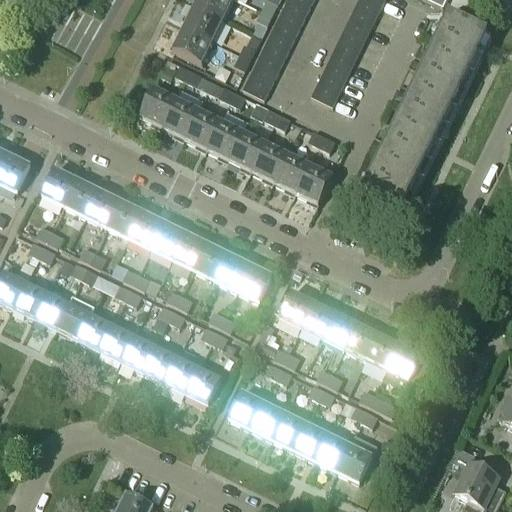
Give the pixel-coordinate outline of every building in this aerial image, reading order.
[(224,27),(224,26),(235,4),(227,0),(199,0),(194,12),(224,27)] [(281,0),(288,3),(289,0),(311,11),(316,0),(315,0),(281,0)] [(306,22),(311,11),(289,0),(288,3),(284,11),(306,22)] [(379,18),(384,7),(369,0),(361,0),(358,7),(379,18)] [(415,0),(443,13),(449,0),(415,0)] [(272,22),(277,11),(267,6),(261,17),(272,22)] [(374,29),(379,18),(358,7),(352,18),(374,29)] [(300,32),(306,22),(284,11),(279,22),(300,32)] [(213,49),(213,47),(224,27),(194,12),(183,34),(213,49)] [(266,33),(272,22),(261,17),(256,28),(266,33)] [(369,39),(374,29),(352,18),(347,29),(369,39)] [(279,22),(274,32),(295,43),(300,32),(279,22)] [(401,222),(488,44),(450,25),(389,149),(386,147),(368,182),(364,180),(356,196),(355,195),(353,199),(354,199),(349,209),(371,220),(376,209),(401,222)] [(363,50),(369,39),(347,29),(342,39),(363,50)] [(290,54),(295,43),(274,32),(268,43),(290,54)] [(202,72),(213,49),(183,34),(172,57),(202,72)] [(358,60),(363,50),(342,39),(337,50),(358,60)] [(285,64),(290,54),(268,43),(263,54),(285,64)] [(353,71),(358,60),(337,50),(331,61),(353,71)] [(249,67),(254,56),(244,51),(239,62),(249,67)] [(263,54),(258,64),(280,75),(285,64),(263,54)] [(348,82),(353,71),(331,61),(326,71),(348,82)] [(244,78),(249,67),(239,62),(233,73),(244,78)] [(274,85),(280,75),(258,64),(253,75),(274,85)] [(178,72),(167,66),(159,83),(170,88),(178,72)] [(343,92),(348,82),(326,71),(321,82),(343,92)] [(185,88),(190,78),(179,72),(174,83),(185,88)] [(253,75),(248,85),(269,96),(274,85),(253,75)] [(196,94),(201,83),(190,78),(185,88),(196,94)] [(337,103),(343,92),(321,82),(316,93),(337,103)] [(264,107),(269,96),(248,85),(242,96),(264,107)] [(223,95),(212,90),(208,98),(219,104),(219,105),(229,110),(234,100),(224,95),(223,95)] [(332,114),(337,103),(316,93),(311,103),(332,114)] [(161,135),(176,106),(153,95),(139,124),(161,135)] [(240,115),(245,105),(234,100),(229,110),(240,115)] [(183,146),(198,116),(176,106),(161,135),(183,146)] [(253,122),(274,132),(279,122),(258,112),(253,122)] [(206,157),(220,128),(198,116),(183,146),(206,157)] [(284,137),(289,127),(279,122),(274,132),(284,137)] [(227,168),(242,138),(220,128),(206,157),(227,168)] [(250,179),(265,149),(242,138),(227,168),(250,179)] [(318,154),(323,144),(313,138),(308,149),(318,154)] [(329,159),(334,149),(323,144),(318,154),(329,159)] [(272,190),(287,160),(265,149),(250,179),(272,190)] [(294,201),(309,171),(287,160),(272,190),(294,201)] [(0,190),(17,199),(30,174),(8,163),(0,178),(0,190)] [(318,213),(333,183),(309,171),(294,201),(318,213)] [(64,213),(76,188),(55,177),(42,203),(64,213)] [(85,224),(98,198),(76,188),(64,213),(85,224)] [(107,235),(119,209),(98,198),(85,224),(107,235)] [(128,245),(141,220),(119,209),(107,235),(128,245)] [(150,256),(162,230),(141,220),(128,245),(150,256)] [(171,266),(184,241),(162,230),(150,256),(171,266)] [(46,249),(51,239),(41,234),(36,244),(46,249)] [(57,254),(62,244),(51,239),(46,249),(57,254)] [(193,277),(205,252),(184,241),(171,266),(193,277)] [(39,265),(43,255),(33,250),(29,260),(39,265)] [(215,288),(227,262),(205,252),(193,277),(215,288)] [(50,270),(54,260),(43,255),(39,265),(50,270)] [(89,270),(94,260),(84,255),(79,265),(89,270)] [(100,276),(105,266),(94,260),(89,270),(100,276)] [(236,298),(249,273),(227,262),(215,288),(236,298)] [(82,286),(86,276),(76,271),(71,281),(82,286)] [(259,310),(272,284),(249,273),(236,298),(259,310)] [(103,297),(106,292),(108,287),(97,282),(86,276),(82,286),(103,297)] [(133,292),(138,281),(128,277),(123,287),(133,292)] [(0,309),(13,316),(26,291),(4,280),(0,287),(0,309)] [(144,297),(149,287),(138,281),(133,292),(144,297)] [(125,308),(130,297),(120,293),(108,287),(106,292),(103,297),(125,308)] [(35,327),(47,301),(26,291),(13,316),(35,327)] [(136,313),(141,303),(130,297),(125,308),(136,313)] [(176,313),(181,303),(171,298),(166,308),(176,313)] [(301,335),(313,309),(291,299),(279,324),(301,335)] [(56,338),(69,312),(47,301),(35,327),(56,338)] [(187,318),(192,308),(181,303),(176,313),(187,318)] [(78,348),(91,323),(94,316),(72,305),(69,312),(56,338),(78,348)] [(322,345),(335,320),(313,309),(301,335),(322,345)] [(168,329),(173,319),(163,314),(158,324),(168,329)] [(179,334),(184,324),(173,319),(168,329),(179,334)] [(219,334),(224,324),(214,319),(209,329),(219,334)] [(344,356),(356,330),(335,320),(322,345),(344,356)] [(100,359),(112,333),(91,323),(78,348),(100,359)] [(230,340),(235,329),(224,324),(219,334),(230,340)] [(365,367),(378,341),(356,330),(344,356),(365,367)] [(121,370),(134,344),(112,333),(100,359),(121,370)] [(211,350),(216,340),(206,335),(201,345),(211,350)] [(222,355),(225,349),(227,345),(216,340),(211,350),(222,355)] [(387,377),(399,352),(378,341),(365,367),(387,377)] [(143,380),(155,355),(134,344),(121,370),(143,380)] [(277,355),(266,350),(259,346),(255,354),(273,363),(277,355)] [(404,397),(409,388),(422,363),(399,352),(387,377),(399,383),(394,392),(404,397)] [(164,391),(177,365),(155,355),(143,380),(164,391)] [(278,356),(277,356),(273,364),(274,365),(273,365),(283,370),(288,360),(278,356)] [(294,376),(299,366),(288,360),(283,370),(294,376)] [(186,401),(198,376),(177,365),(164,391),(186,401)] [(275,387),(280,376),(270,371),(265,381),(275,387)] [(208,412),(221,387),(198,376),(186,401),(208,412)] [(286,392),(291,382),(280,376),(275,387),(286,392)] [(326,392),(331,382),(321,377),(316,387),(326,392)] [(337,397),(342,388),(331,382),(326,392),(337,397)] [(318,408),(323,398),(313,393),(308,403),(318,408)] [(358,408),(369,413),(374,403),(363,397),(358,408)] [(329,414),(335,403),(323,398),(318,408),(329,414)] [(251,437),(263,412),(241,401),(229,427),(251,437)] [(392,424),(397,414),(374,403),(369,413),(392,424)] [(511,435),(511,410),(509,416),(497,424),(502,431),(511,435)] [(272,448),(285,422),(263,412),(251,437),(272,448)] [(361,429),(366,419),(356,414),(351,424),(361,429)] [(372,434),(377,424),(366,419),(361,429),(372,434)] [(294,458),(306,433),(285,422),(272,448),(294,458)] [(315,469),(328,443),(306,433),(294,458),(315,469)] [(337,479),(349,454),(328,443),(315,469),(337,479)] [(354,444),(349,454),(337,479),(359,490),(372,464),(377,455),(367,450),(354,444)] [(499,511),(506,499),(494,493),(498,485),(470,472),(455,502),(467,508),(465,511),(499,511)] [(149,511),(127,501),(121,511),(149,511)]
